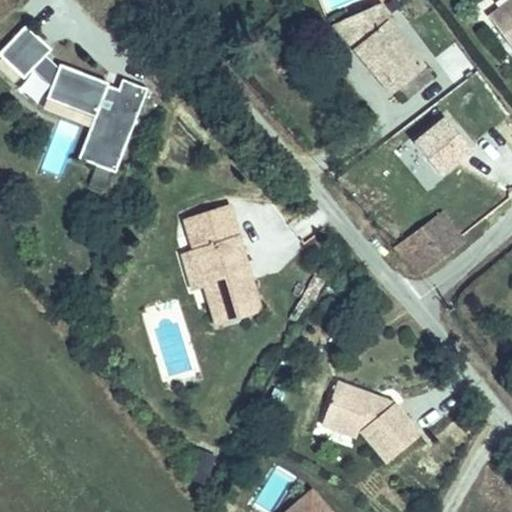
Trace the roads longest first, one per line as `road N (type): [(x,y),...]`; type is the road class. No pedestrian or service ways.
road 1 (residential): [(154,0),(415,306)]
road 2 (residential): [(415,306),(511,427)]
road 3 (residential): [(415,306),(511,226)]
